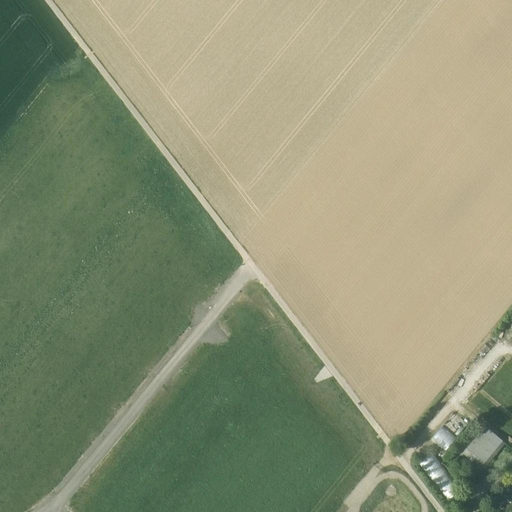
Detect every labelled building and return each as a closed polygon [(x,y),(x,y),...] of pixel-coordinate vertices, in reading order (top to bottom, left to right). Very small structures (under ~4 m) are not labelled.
[(453,411),(442,424),(457,436),(467,423),(453,411)] [(455,438),(441,426),(430,439),(444,451),(455,438)] [(486,428),(474,442),(481,448),(487,441),(493,433),(486,428)] [(502,441),(493,433),(487,441),(496,448),(502,441)] [(475,454),(464,468),(474,476),(496,448),(487,441),(481,448),(475,454)] [(481,448),(474,442),(468,449),(474,454),(475,454),(481,448)] [(461,491),(430,451),(417,461),(448,501),(461,491)] [(507,511),(511,506),(511,479),(510,478),(502,488),(502,489),(491,503),(502,511),(507,511)]
